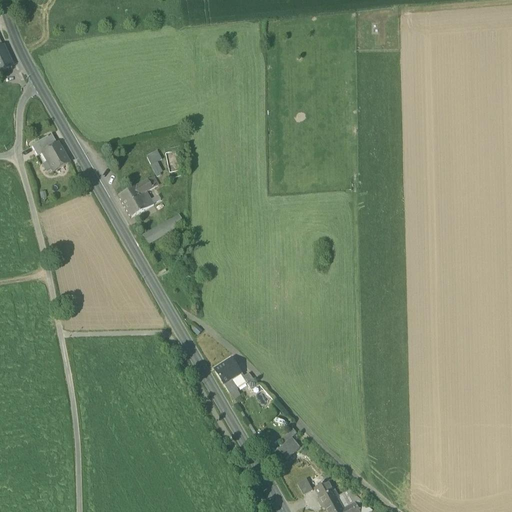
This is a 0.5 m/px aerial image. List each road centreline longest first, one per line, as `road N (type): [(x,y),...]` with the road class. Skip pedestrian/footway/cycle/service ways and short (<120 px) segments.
road 1 (tertiary): [(283,511),(15,43),(3,0)]
road 2 (track): [(397,511),(197,322)]
